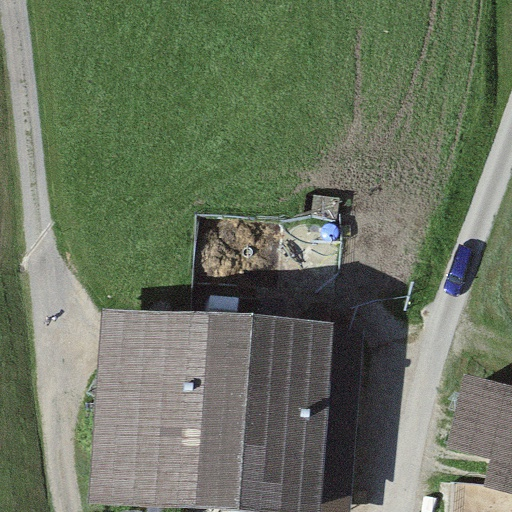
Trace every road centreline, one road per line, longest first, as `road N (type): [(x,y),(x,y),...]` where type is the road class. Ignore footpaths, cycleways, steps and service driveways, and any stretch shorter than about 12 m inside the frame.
road 1 (track): [(16,0),(65,511)]
road 2 (unclassified): [(403,511),(511,180)]
